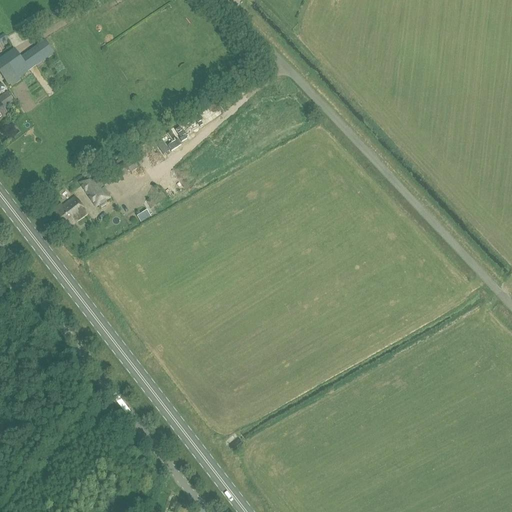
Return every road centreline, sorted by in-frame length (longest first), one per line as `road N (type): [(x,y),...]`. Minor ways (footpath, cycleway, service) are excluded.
road 1 (unclassified): [(511,306),(222,0)]
road 2 (secondary): [(245,511),(0,193)]
road 3 (unclassified): [(206,511),(0,245)]
